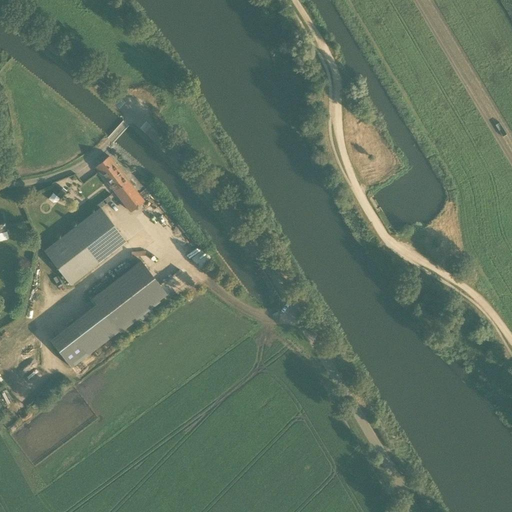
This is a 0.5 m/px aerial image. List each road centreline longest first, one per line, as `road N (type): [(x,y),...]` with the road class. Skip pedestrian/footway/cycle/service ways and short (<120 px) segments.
road 1 (unclassified): [(414,511),(263,260),(134,117)]
road 2 (track): [(294,0),(336,75),(346,158),(382,232),(485,306),(511,340)]
road 3 (unclassified): [(134,117),(0,15)]
road 4 (unclassified): [(134,117),(73,169),(0,186)]
